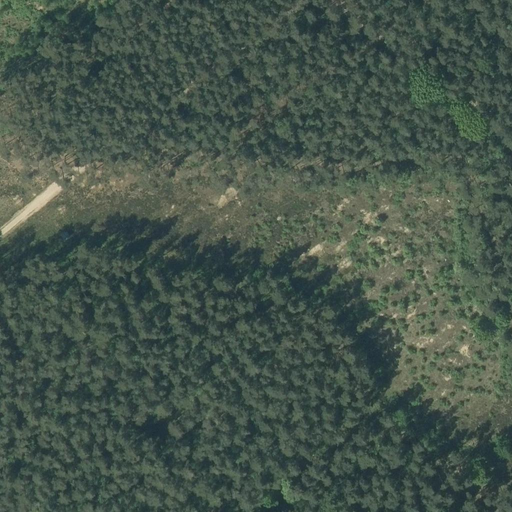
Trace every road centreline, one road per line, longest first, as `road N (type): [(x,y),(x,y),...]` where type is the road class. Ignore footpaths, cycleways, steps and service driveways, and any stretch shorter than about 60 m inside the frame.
road 1 (track): [(511,149),(332,0)]
road 2 (track): [(237,511),(370,400)]
